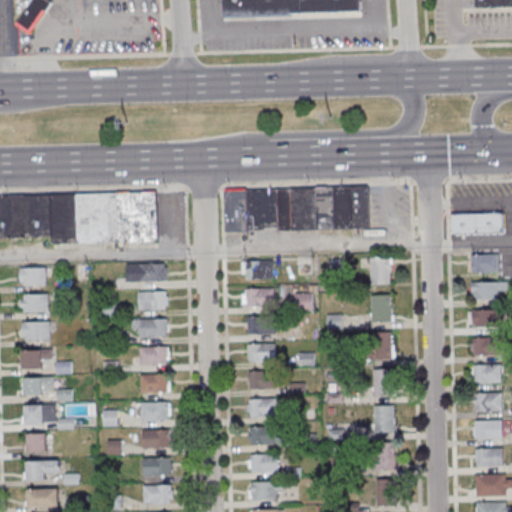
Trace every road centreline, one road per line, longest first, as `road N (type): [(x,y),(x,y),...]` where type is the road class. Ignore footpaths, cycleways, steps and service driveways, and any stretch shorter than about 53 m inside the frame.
road 1 (trunk): [(511,75),(7,89)]
road 2 (trunk): [(0,163),(493,151)]
road 3 (trunk): [(191,158),(241,136),(400,129),(412,107),(408,78)]
road 4 (residential): [(436,511),(428,246)]
road 5 (residential): [(210,511),(203,253)]
